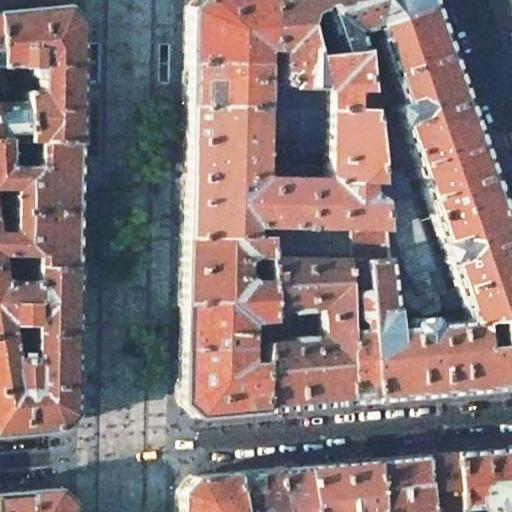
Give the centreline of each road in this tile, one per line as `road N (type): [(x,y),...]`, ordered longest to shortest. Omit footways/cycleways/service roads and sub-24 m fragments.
road 1 (residential): [(511,420),(131,449)]
road 2 (residential): [(511,133),(465,0)]
road 3 (residential): [(131,449),(0,462)]
